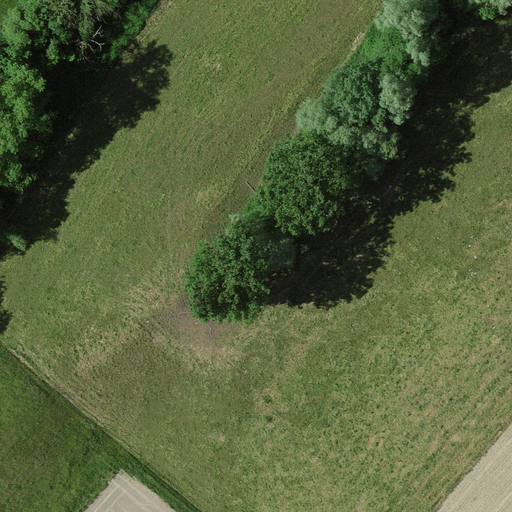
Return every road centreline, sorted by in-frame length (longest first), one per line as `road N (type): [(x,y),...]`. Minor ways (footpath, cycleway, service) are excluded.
road 1 (track): [(222,511),(0,316)]
road 2 (track): [(0,187),(102,33),(145,0)]
